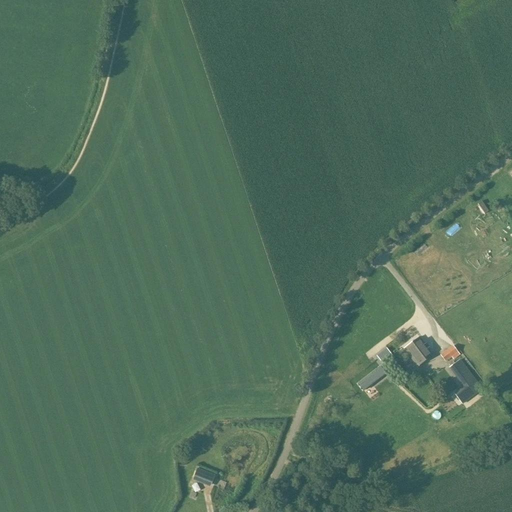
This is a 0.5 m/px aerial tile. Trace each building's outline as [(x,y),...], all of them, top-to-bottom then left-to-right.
[(483,200),(468,211),(476,221),(491,210),(483,200)] [(418,368),(433,356),(420,338),(405,350),(418,368)] [(441,355),(446,362),(452,357),(454,360),(460,355),(453,346),(441,355)] [(462,404),(481,390),(465,367),(460,371),(465,377),(460,381),(465,387),(455,395),(462,404)] [(387,376),(382,369),(362,384),(367,391),(387,376)] [(199,467),(194,479),(212,487),(218,475),(199,467)]
